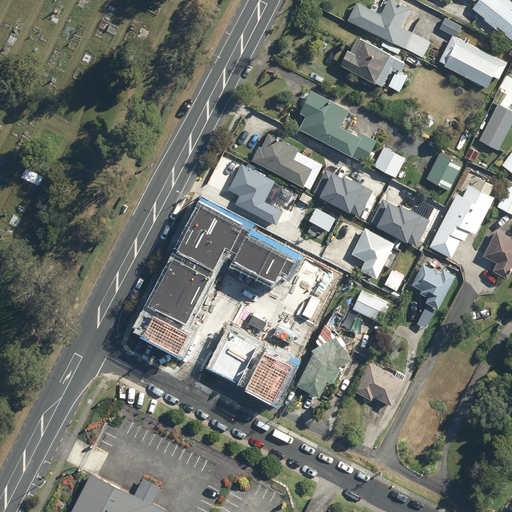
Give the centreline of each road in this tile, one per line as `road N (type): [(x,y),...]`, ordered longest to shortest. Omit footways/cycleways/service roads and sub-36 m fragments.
road 1 (secondary): [(263,0),(84,343)]
road 2 (residential): [(84,343),(413,511)]
road 3 (secondary): [(84,343),(0,508)]
